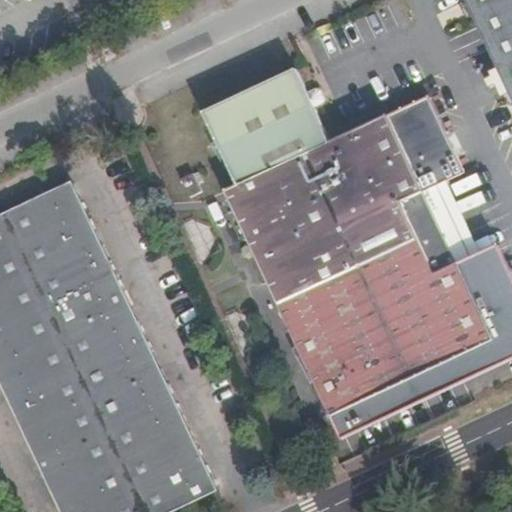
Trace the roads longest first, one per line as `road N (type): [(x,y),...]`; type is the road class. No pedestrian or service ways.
road 1 (unclassified): [(272,0),(0,128)]
road 2 (unclassified): [(511,422),(320,511)]
